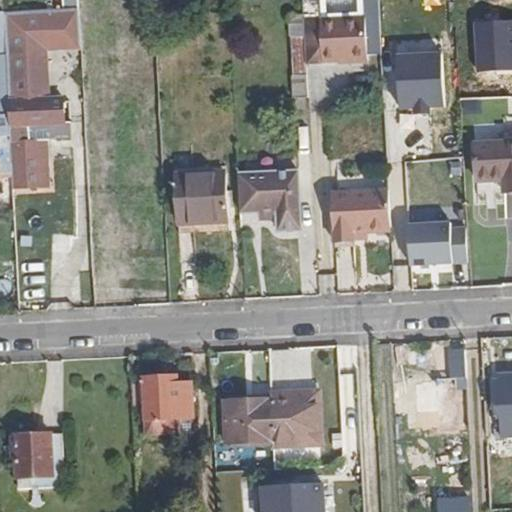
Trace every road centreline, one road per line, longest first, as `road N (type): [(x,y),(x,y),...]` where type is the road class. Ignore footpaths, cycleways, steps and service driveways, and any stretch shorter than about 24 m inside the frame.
road 1 (residential): [(0,339),(511,313)]
road 2 (unknown): [(201,329),(210,511)]
